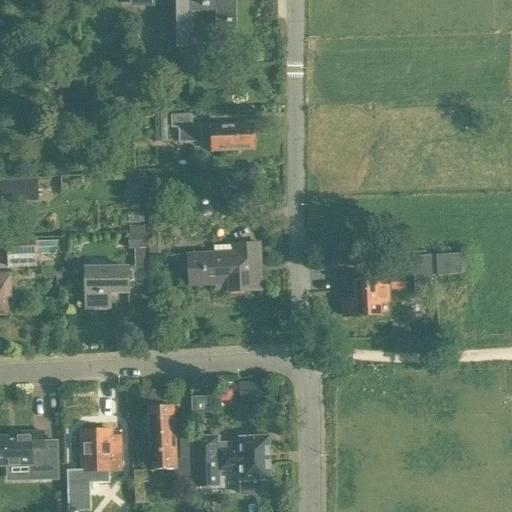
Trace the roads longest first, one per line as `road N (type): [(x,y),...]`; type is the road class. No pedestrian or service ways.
road 1 (unclassified): [(298,357),(295,0)]
road 2 (residential): [(0,372),(298,357)]
road 3 (track): [(298,357),(511,352)]
road 4 (residential): [(302,511),(298,357)]
